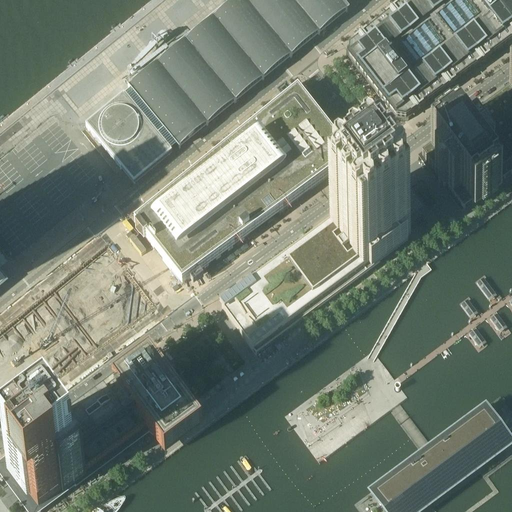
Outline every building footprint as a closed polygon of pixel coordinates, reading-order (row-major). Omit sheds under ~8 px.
[(123,96),(85,128),(121,171),(134,187),(172,155),(159,140),(158,138),(159,137),(160,137),(161,137),(161,138),(161,137),(162,137),(163,137),(163,136),(163,135),(163,134),(165,133),(166,134),(179,150),(236,103),(347,13),(336,0),(233,0),(140,76),(131,84),(128,86),(127,87),(132,92),(125,98),(123,96)] [(511,0),(411,0),(408,3),(466,77),(511,43),(511,0)] [(405,122),(466,77),(408,3),(350,50),(349,60),(395,120),(405,122)] [(430,152),(422,159),(432,173),(441,185),(442,185),(445,190),(454,203),(458,207),(460,210),(463,215),(472,209),(475,212),(502,193),(499,189),(511,178),(511,91),(508,95),(457,133),(430,152)] [(278,215),(348,164),(349,163),(349,162),(349,161),(349,160),(349,159),(349,158),(348,157),(350,156),(341,144),(339,145),(301,96),(300,96),(300,95),(299,95),(298,95),(297,94),(296,94),(296,95),(295,95),(294,95),(215,159),(193,178),(190,180),(178,189),(138,222),(137,223),(137,224),(136,224),(136,225),(136,226),(136,227),(136,228),(137,229),(135,231),(143,241),(145,240),(179,283),(181,284),(182,285),(183,285),(184,284),(186,284),(267,224),(278,215)] [(297,323),(299,326),(366,275),(379,266),(377,262),(410,238),(395,217),(394,219),(392,216),(389,213),(391,212),(378,194),(332,228),(330,226),(250,285),(252,288),(248,291),(244,294),(242,291),(229,301),(231,304),(226,307),(221,311),(256,357),(288,334),(286,331),(297,323)] [(106,248),(0,334),(0,353),(33,396),(152,308),(106,248)] [(484,278),(476,283),(488,301),(496,295),(484,278)] [(467,300),(460,305),(471,319),(478,314),(467,300)] [(495,313),(488,318),(498,332),(505,327),(495,313)] [(474,329),(467,334),(477,348),(485,342),(474,329)] [(92,470),(145,431),(158,448),(165,457),(202,430),(196,421),(191,414),(183,403),(150,359),(113,386),(98,397),(97,399),(97,400),(87,407),(59,428),(51,433),(51,432),(6,466),(10,472),(7,475),(27,502),(30,499),(38,510),(60,494),(63,497),(87,480),(84,476),(92,470)] [(511,436),(489,406),(370,494),(382,511),(422,511),(511,445),(511,436)] [(118,511),(127,502),(127,498),(124,499),(107,505),(96,511),(118,511)]
